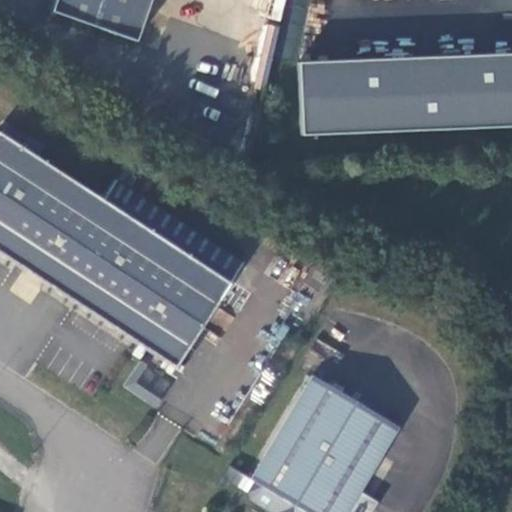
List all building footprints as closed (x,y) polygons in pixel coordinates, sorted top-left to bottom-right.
[(148,0),(52,0),(49,10),(134,41),(148,0)] [(257,61),(268,64),(278,27),(268,24),(257,61)] [(97,201),(0,139),(0,259),(170,369),(238,263),(110,181),(97,201)] [(142,365),(138,361),(120,387),(153,408),(158,401),(130,384),(142,365)] [(309,374),(248,479),(252,481),(252,482),(246,491),(248,499),(270,511),(344,511),(396,425),(309,374)]
